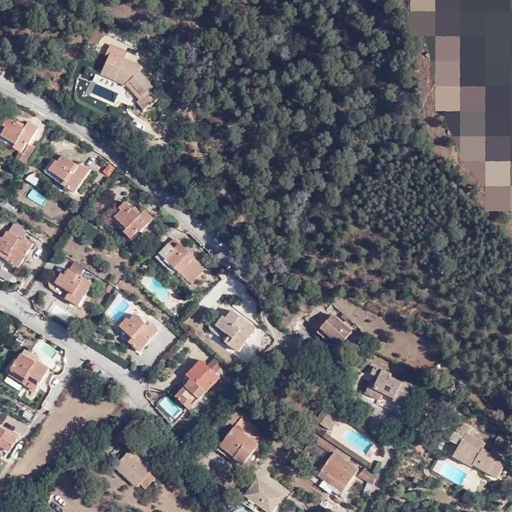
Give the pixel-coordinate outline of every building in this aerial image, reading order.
[(124,66),(126,61),(129,54),(112,46),(108,54),(112,56),(103,74),(116,81),(117,79),(127,84),(134,85),(144,98),(143,99),(149,108),(159,100),(153,91),(155,88),(142,72),(144,69),(135,65),(132,68),(124,66)] [(134,85),(127,84),(130,88),(141,101),(143,99),(144,98),(134,85)] [(28,143),(31,145),(39,130),(29,124),(28,126),(23,124),(21,126),(7,119),(2,127),(6,129),(1,138),(16,147),(16,149),(23,152),(28,143)] [(40,149),(31,145),(20,161),(28,166),(40,149)] [(93,170),(84,165),(81,168),(65,156),(58,166),(55,164),(52,169),(74,184),(72,187),(80,192),(93,170)] [(110,163),(101,168),(106,176),(115,171),(110,163)] [(31,190),(28,197),(44,204),(47,197),(31,190)] [(125,202),(120,209),(124,212),(117,220),(131,231),(129,233),(136,239),(143,230),(145,232),(158,218),(148,211),(145,215),(142,212),(141,214),(125,202)] [(28,240),(30,238),(33,232),(19,223),(14,232),(28,240)] [(39,244),(30,238),(28,240),(14,232),(10,238),(7,236),(1,245),(5,248),(22,258),(20,262),(19,263),(25,267),(39,244)] [(178,242),(168,252),(174,258),(170,263),(182,272),(178,275),(194,289),(207,275),(202,270),(205,267),(178,242)] [(2,252),(20,262),(22,258),(5,248),(2,252)] [(78,291),(75,295),(87,303),(98,283),(75,267),(72,273),(68,270),(62,280),(78,291)] [(59,284),(75,295),(78,291),(62,280),(59,284)] [(262,326),(239,310),(233,317),(228,314),(221,325),(235,335),(232,340),(245,349),(262,326)] [(134,316),(125,326),(141,343),(138,345),(145,350),(163,330),(156,322),(153,324),(142,313),(136,318),(134,316)] [(339,317),(322,336),(332,344),(335,341),(345,349),(358,335),(339,317)] [(42,363),(43,361),(44,358),(29,349),(26,353),(42,363)] [(53,368),(43,361),(42,363),(26,353),(22,360),(21,359),(15,369),(34,381),(32,384),(40,389),(53,368)] [(230,364),(221,356),(210,367),(219,374),(230,364)] [(219,374),(210,367),(203,360),(196,368),(200,373),(194,381),(196,383),(184,395),(195,406),(222,377),(219,374)] [(417,383),(406,378),(404,381),(392,376),(393,372),(376,366),(373,373),(380,376),(378,382),(373,380),(367,393),(382,399),(385,393),(396,397),(395,400),(406,405),(417,383)] [(200,373),(196,368),(183,383),(187,388),(179,398),(191,409),(195,406),(184,395),(196,383),(194,381),(200,373)] [(13,372),(32,384),(34,381),(15,369),(13,372)] [(336,413),(326,405),(317,420),(321,423),(325,416),(331,419),(336,413)] [(335,423),(331,419),(325,416),(321,423),(330,429),(335,423)] [(465,447),(504,467),(508,457),(493,449),(491,452),(484,448),(487,442),(468,433),(471,427),(462,422),(457,432),(455,431),(451,440),(461,445),(465,447)] [(23,438),(0,423),(0,447),(2,449),(3,446),(14,452),(23,438)] [(260,443),(237,426),(225,442),(239,452),(236,455),(234,457),(243,465),(260,443)] [(352,456),(316,431),(313,436),(328,446),(327,449),(333,453),(318,475),(330,483),(335,475),(349,485),(359,468),(349,461),(352,456)] [(511,442),(511,438),(501,432),(496,442),(509,449),(511,442)] [(239,452),(225,442),(222,445),(236,455),(239,452)] [(232,459),(234,457),(236,455),(222,445),(219,449),(232,459)] [(474,466),(475,464),(476,462),(462,455),(465,447),(461,445),(455,456),(474,466)] [(499,476),(504,467),(465,447),(462,455),(476,462),(475,464),(499,476)] [(140,488),(143,484),(153,473),(156,470),(134,449),(118,467),(140,488)] [(377,486),(381,476),(366,466),(360,474),(371,482),(377,486)] [(153,473),(143,484),(149,490),(159,479),(153,473)] [(485,481),(470,473),(465,484),(464,485),(478,493),(485,481)] [(335,475),(330,483),(344,492),(349,485),(335,475)] [(255,486),(249,496),(271,511),(278,511),(290,496),(262,476),(255,486)] [(367,494),(373,496),(377,486),(371,482),(367,494)] [(248,497),(249,496),(255,486),(249,483),(242,493),(248,497)] [(336,502),(327,496),(324,502),(321,500),(320,503),(331,510),(336,502)] [(456,511),(469,511),(471,508),(463,502),(456,511)]
